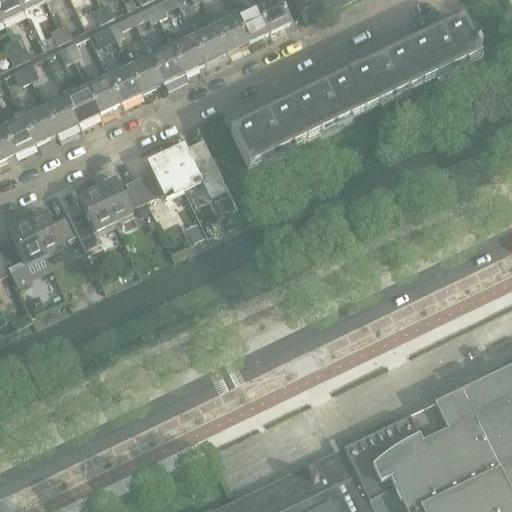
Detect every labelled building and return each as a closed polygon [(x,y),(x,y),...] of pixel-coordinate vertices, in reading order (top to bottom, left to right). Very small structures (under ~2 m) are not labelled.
[(16,0),(0,0),(0,19),(3,27),(25,17),(16,0)] [(42,0),(16,0),(25,17),(46,7),(42,0)] [(137,0),(142,9),(150,5),(147,0),(137,0)] [(161,7),(153,11),(159,24),(167,20),(165,16),(178,10),(174,0),(161,7)] [(252,0),(257,9),(256,9),(270,38),(292,27),(279,0),(275,0),(268,4),(266,0),(252,0)] [(309,0),(292,0),(299,14),(313,8),(309,0)] [(330,0),(325,3),(331,16),(358,3),(356,0),(330,0)] [(133,3),(125,7),(129,15),(137,11),(133,3)] [(109,8),(101,12),(107,25),(115,22),(109,8)] [(256,9),(235,19),(249,48),(270,38),(256,9)] [(145,15),(131,21),(135,28),(149,22),(152,28),(159,24),(153,11),(145,15)] [(93,16),(99,29),(107,25),(101,12),(93,16)] [(235,19),(214,30),(228,58),(249,48),(235,19)] [(118,27),(110,31),(117,45),(125,41),(122,35),(135,28),(131,21),(118,27)] [(428,39),(405,50),(423,87),(482,59),(478,52),(482,50),(480,45),(476,47),(464,22),(441,33),(439,30),(426,36),(428,39)] [(66,29),(58,32),(65,46),(73,42),(66,29)] [(188,30),(167,41),(171,50),(185,79),(206,69),(193,40),(188,30)] [(214,30),(193,40),(206,69),(228,58),(214,30)] [(110,31),(94,39),(101,52),(117,45),(110,31)] [(51,36),(57,50),(65,46),(58,32),(51,36)] [(20,40),(12,44),(16,53),(24,49),(20,40)] [(12,44),(4,48),(15,70),(22,67),(16,53),(12,44)] [(76,48),(68,52),(74,65),(82,61),(76,48)] [(171,50),(150,60),(164,89),(185,79),(171,50)] [(370,67),(347,78),(365,115),(423,87),(405,50),(383,61),(381,57),(369,63),(370,67)] [(68,52),(60,55),(66,69),(74,65),(68,52)] [(150,60),(129,70),(143,99),(164,89),(150,60)] [(33,68),(25,72),(32,86),(39,82),(33,68)] [(129,70),(108,81),(121,109),(143,99),(129,70)] [(25,72),(17,76),(24,90),(32,86),(25,72)] [(312,95),(289,106),(307,143),(365,115),(347,78),(324,89),(322,85),(310,91),(312,95)] [(108,81),(86,91),(100,120),(121,109),(108,81)] [(86,91),(65,101),(79,130),(100,120),(86,91)] [(65,101),(44,111),(58,140),(79,130),(65,101)] [(254,123),(231,134),(249,172),(307,143),(289,106),(267,117),(265,113),(252,119),(254,123)] [(44,111),(23,122),(36,150),(58,140),(44,111)] [(23,122),(1,132),(15,160),(36,150),(23,122)] [(1,132),(0,132),(0,167),(15,160),(1,132)] [(185,150),(167,159),(184,194),(202,186),(204,185),(212,201),(226,194),(226,196),(228,196),(203,145),(202,146),(204,150),(189,157),(187,153),(185,150)] [(146,179),(136,184),(148,208),(164,200),(166,203),(184,194),(167,159),(148,167),(154,180),(148,183),(146,179)] [(116,183),(97,192),(115,228),(133,219),(131,215),(148,208),(136,184),(126,188),(128,193),(122,196),(116,183)] [(84,212),(68,220),(78,240),(94,232),(96,237),(115,228),(97,192),(79,201),(84,212)] [(46,216),(28,225),(45,261),(64,252),(62,248),(78,240),(68,220),(52,228),(46,216)] [(15,245),(0,252),(0,255),(9,274),(25,266),(27,270),(45,261),(28,225),(10,234),(15,245)] [(199,232),(188,238),(193,248),(204,243),(199,232)] [(0,283),(11,278),(9,274),(0,255),(0,283)] [(35,302),(28,306),(33,317),(44,312),(41,304),(35,302)] [(470,354),(473,361),(480,357),(477,351),(470,354)] [(511,511),(511,371),(434,409),(441,423),(417,434),(410,420),(343,453),(344,453),(343,453),(349,465),(340,469),(337,464),(320,472),(309,477),(312,483),(286,495),(283,490),(237,511),(511,511)]
